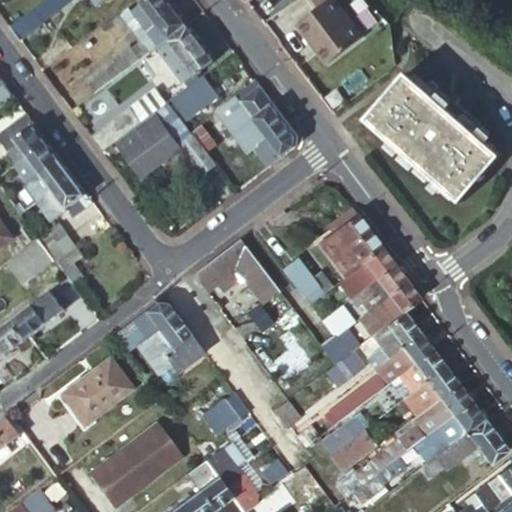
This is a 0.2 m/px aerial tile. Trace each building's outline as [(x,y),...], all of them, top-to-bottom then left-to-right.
[(46,0),(8,27),(19,41),(43,23),(41,21),(69,0),(46,0)] [(171,37),(189,24),(171,0),(151,0),(134,12),(135,13),(126,20),(139,37),(150,52),(171,37)] [(363,38),(360,35),(334,0),(330,0),(316,11),(294,27),(325,67),(363,38)] [(308,0),(316,11),(330,0),(308,0)] [(371,27),(351,0),(334,0),(360,35),(371,27)] [(134,12),(131,7),(114,20),(118,26),(126,20),(135,13),(134,12)] [(212,56),(189,24),(171,37),(186,57),(173,66),(177,71),(182,78),(212,56)] [(99,90),(150,52),(139,37),(87,75),(99,90)] [(177,71),(89,136),(100,151),(114,141),(169,101),(171,99),(188,86),(182,78),(177,71)] [(501,154),(408,73),(368,119),(460,201),(501,154)] [(213,103),(196,80),(188,86),(171,99),(188,121),(213,103)] [(3,81),(0,83),(0,105),(13,95),(3,81)] [(297,136),(256,82),(218,112),(247,151),(254,146),(269,167),(296,147),(297,136)] [(99,90),(76,107),(83,116),(106,99),(99,90)] [(169,101),(114,141),(141,176),(180,147),(200,175),(216,163),(169,101)] [(0,130),(25,111),(20,105),(0,120),(0,130)] [(25,111),(0,130),(0,140),(16,163),(22,159),(47,141),(25,111)] [(61,159),(47,141),(22,159),(16,163),(30,181),(42,173),(61,159)] [(84,191),(61,159),(42,173),(52,188),(38,199),(50,216),(71,201),(79,211),(85,206),(79,196),(84,191)] [(23,188),(10,198),(20,212),(33,202),(23,188)] [(85,206),(92,201),(84,191),(79,196),(85,206)] [(356,216),(352,210),(328,228),(332,234),(338,230),(356,216)] [(349,246),(368,232),(363,225),(356,216),(338,230),(349,246)] [(0,245),(13,236),(0,218),(0,245)] [(58,223),(39,237),(54,257),(68,276),(72,282),(80,276),(71,264),(82,255),(58,223)] [(329,262),(349,246),(338,230),(332,234),(316,246),(329,262)] [(374,240),(368,232),(349,246),(362,262),(380,248),(374,240)] [(54,257),(39,237),(5,263),(20,283),(54,257)] [(277,292),(238,240),(196,272),(196,280),(205,292),(215,285),(221,294),(237,282),(231,273),(234,271),(240,279),(260,305),(273,295),(277,292)] [(349,246),(329,262),(341,278),(362,262),(349,246)] [(389,259),(380,248),(362,262),(376,279),(393,266),(389,259)] [(281,269),(296,289),(311,277),(297,258),(281,269)] [(376,279),(362,262),(341,278),(335,282),(349,300),(375,280),(376,279)] [(387,297),(406,282),(401,276),(393,266),(376,279),(375,280),(349,300),(357,309),(362,305),(368,312),(387,297)] [(231,273),(237,282),(240,279),(234,271),(231,273)] [(296,289),(307,304),(315,297),(329,287),(318,272),(311,277),(296,289)] [(67,285),(72,282),(68,276),(63,280),(67,285)] [(403,313),(420,301),(413,292),(406,282),(387,297),(401,315),(403,313)] [(81,316),(92,308),(78,290),(68,297),(81,316)] [(13,318),(26,335),(60,307),(49,291),(13,318)] [(287,313),(273,295),(260,305),(258,307),(271,325),(287,313)] [(315,297),(307,304),(310,309),(319,302),(315,297)] [(401,315),(387,297),(368,312),(357,319),(371,337),(401,315)] [(167,305),(156,303),(143,312),(157,331),(176,317),(167,305)] [(271,325),(258,307),(245,315),(260,334),(271,325)] [(340,307),(320,322),(333,338),(345,329),(353,323),(340,307)] [(157,331),(143,312),(131,321),(136,327),(120,338),(129,350),(135,346),(157,331)] [(419,335),(403,313),(401,315),(371,337),(379,349),(366,359),(374,369),(419,335)] [(203,353),(176,317),(157,331),(135,346),(138,350),(156,376),(171,364),(178,373),(203,353)] [(0,354),(26,335),(13,318),(0,328),(0,354)] [(333,338),(320,348),(333,366),(334,365),(353,352),(359,347),(345,329),(333,338)] [(412,366),(432,352),(419,335),(374,369),(379,376),(324,417),(331,427),(391,382),(412,366)] [(135,346),(129,350),(132,354),(138,350),(135,346)] [(353,352),(334,365),(345,380),(346,381),(364,368),(353,352)] [(425,382),(444,368),(432,352),(412,366),(425,382)] [(128,391),(106,361),(60,396),(82,425),(128,391)] [(334,365),(333,366),(325,372),(336,387),(345,380),(334,365)] [(404,399),(425,382),(412,366),(391,382),(404,399)] [(438,400),(457,385),(444,368),(425,382),(404,399),(417,416),(438,400)] [(452,417),(471,403),(457,385),(438,400),(452,417)] [(240,419),(226,400),(204,417),(218,435),(240,419)] [(354,475),(362,485),(438,428),(452,417),(438,400),(417,416),(411,420),(417,427),(354,475)] [(286,402),(274,411),(287,428),(299,419),(286,402)] [(451,445),(484,420),(471,403),(452,417),(438,428),(451,445)] [(0,449),(22,433),(8,413),(0,419),(0,449)] [(336,431),(345,443),(369,425),(360,413),(336,431)] [(508,452),(484,420),(451,445),(461,457),(474,447),(489,467),(508,452)] [(155,424),(88,474),(114,509),(181,459),(155,424)] [(298,437),(305,446),(318,436),(311,427),(298,437)] [(362,485),(351,494),(358,504),(412,462),(418,470),(434,458),(451,445),(438,428),(362,485)] [(322,441),(331,454),(345,443),(336,431),(322,441)] [(344,471),(382,442),(376,434),(352,452),(350,450),(336,460),(344,471)] [(231,443),(205,462),(241,511),(250,511),(254,509),(257,497),(252,490),(236,468),(245,462),(231,443)] [(434,458),(443,471),(461,457),(451,445),(434,458)] [(434,458),(418,470),(428,483),(443,471),(434,458)] [(240,511),(241,511),(205,462),(187,476),(199,492),(212,511),(240,511)] [(236,468),(252,490),(260,484),(245,462),(236,468)] [(473,511),(487,511),(511,493),(511,464),(478,490),(485,499),(472,510),(473,511)] [(312,507),(325,497),(319,489),(312,479),(298,489),(312,507)] [(485,499),(478,490),(465,501),(469,506),(472,510),(485,499)] [(51,511),(37,492),(10,511),(51,511)] [(212,511),(199,492),(183,504),(189,511),(212,511)] [(511,511),(511,493),(487,511),(511,511)] [(250,511),(268,511),(257,497),(254,509),(250,511)]
